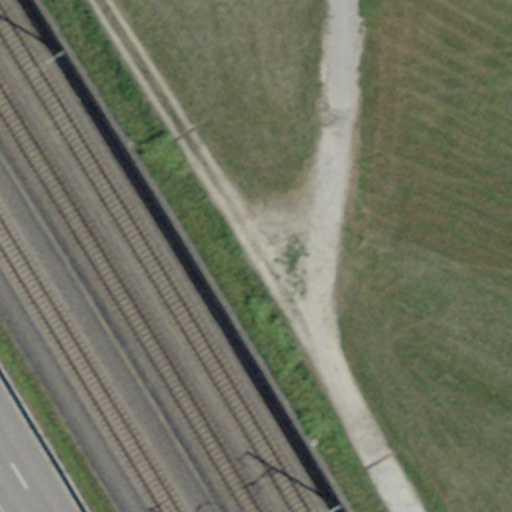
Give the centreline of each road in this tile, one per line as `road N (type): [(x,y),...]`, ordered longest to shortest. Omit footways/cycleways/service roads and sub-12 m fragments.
road 1 (track): [(412,511),(319,343),(97,0)]
road 2 (track): [(338,0),(319,343)]
